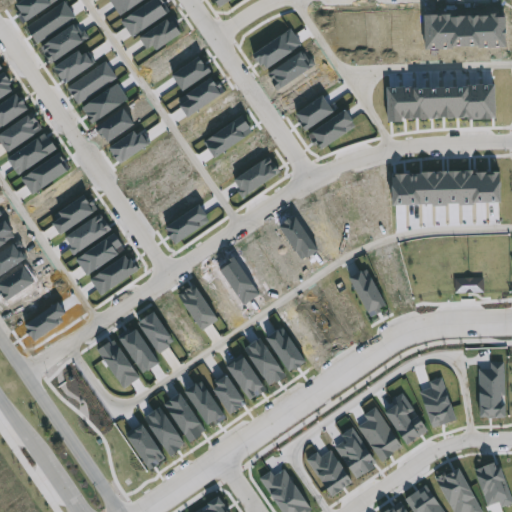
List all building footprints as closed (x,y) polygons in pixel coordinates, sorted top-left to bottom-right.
[(107,0),(118,14),(136,0),(107,0)] [(131,36),(168,8),(161,0),(148,0),(120,21),(131,36)] [(144,54),(181,26),(170,12),(133,39),(144,54)] [(48,58),(85,30),(74,16),(37,43),(48,58)] [(0,94),(15,83),(5,68),(0,71),(0,94)] [(385,77),(386,118),(493,117),(493,77),(385,77)] [(0,124),(31,102),(20,88),(0,102),(0,124)] [(0,143),(8,154),(45,127),(34,112),(0,137),(0,143)] [(396,163),(396,204),(504,203),(503,163),(396,163)] [(72,255),(109,228),(98,213),(61,241),(72,255)] [(349,269),(371,310),(387,301),(365,261),(349,269)] [(218,313),(191,277),(176,288),(204,324),(218,313)] [(176,340),(149,303),(135,314),(162,350),(176,340)] [(267,385),(240,348),(225,359),(253,396),(267,385)] [(248,401),(221,364),(207,375),(234,411),(248,401)] [(378,459),(351,423),(331,438),(359,474),(378,459)] [(355,478),(328,442),(308,456),(336,493),(355,478)] [(465,511),(479,505),(459,464),(437,475),(455,511),(465,511)] [(298,511),(309,504),(283,468),(263,483),(284,511),(298,511)]
